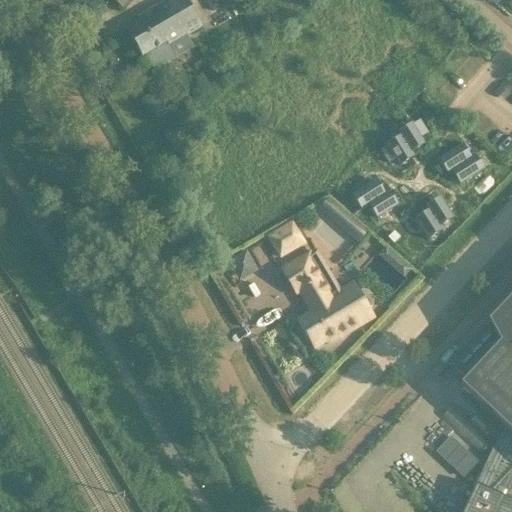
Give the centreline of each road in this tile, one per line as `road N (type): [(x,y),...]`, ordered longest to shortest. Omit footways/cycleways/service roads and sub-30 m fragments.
road 1 (residential): [(257,461),(181,292),(12,0)]
road 2 (residential): [(511,217),(301,440),(257,461)]
